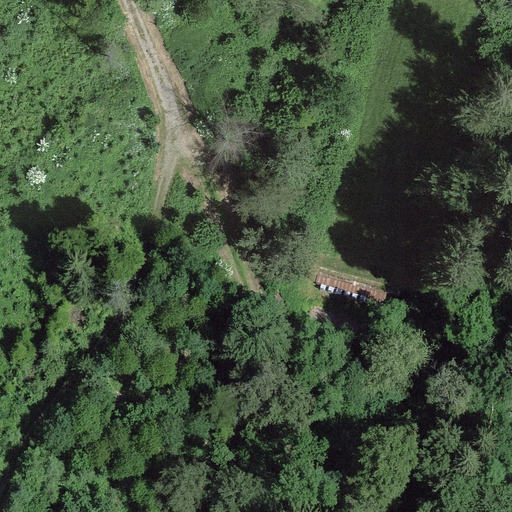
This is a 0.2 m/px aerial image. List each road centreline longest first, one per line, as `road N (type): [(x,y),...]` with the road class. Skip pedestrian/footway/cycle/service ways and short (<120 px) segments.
road 1 (track): [(0,495),(203,149)]
road 2 (track): [(203,149),(133,0)]
